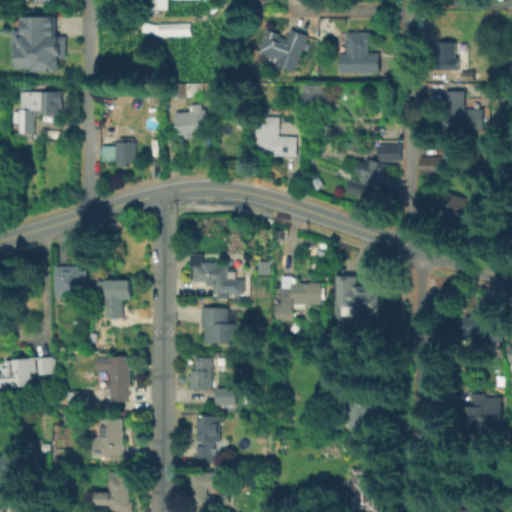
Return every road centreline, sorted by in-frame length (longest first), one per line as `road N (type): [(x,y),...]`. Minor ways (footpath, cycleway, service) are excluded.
road 1 (tertiary): [(511,279),(277,200),(206,187),(159,192),(0,237)]
road 2 (residential): [(411,0),(417,511)]
road 3 (residential): [(159,192),(159,511)]
road 4 (residential): [(87,0),(86,212)]
